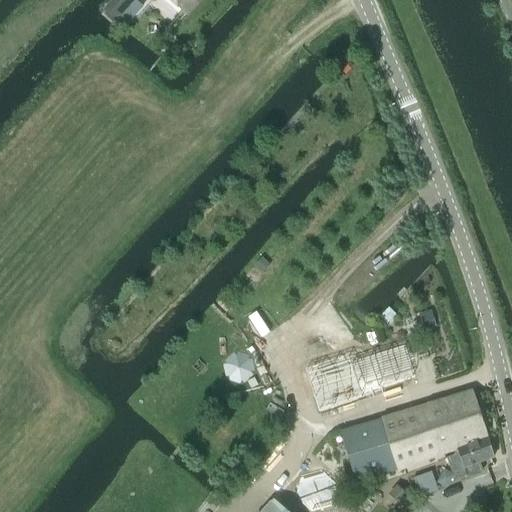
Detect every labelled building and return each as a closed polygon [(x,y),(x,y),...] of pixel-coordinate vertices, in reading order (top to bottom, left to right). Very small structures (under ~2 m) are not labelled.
[(112,0),(108,4),(102,11),(107,15),(108,16),(116,23),(117,22),(135,3),(137,1),(136,0),(112,0)] [(171,0),(186,13),(197,0),(171,0)] [(412,380),(403,353),(401,348),(350,363),(349,358),(307,370),(320,413),(362,400),(361,396),(412,380)] [(357,483),(458,451),(455,440),(485,430),(473,390),(341,432),(357,483)] [(494,459),(485,430),(455,440),(458,451),(465,471),(467,478),(477,476),(483,472),(480,464),(494,459)] [(304,466),(263,511),(315,511),(333,492),(304,466)]
